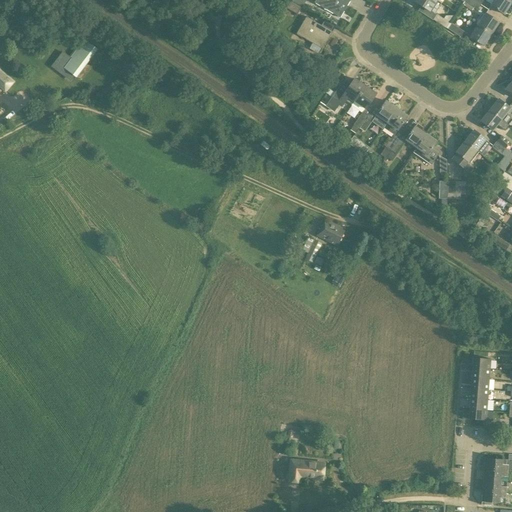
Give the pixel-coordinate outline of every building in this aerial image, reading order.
[(350,1),(347,0),(316,0),(314,3),(340,19),(350,1)] [(437,1),(435,0),(415,0),(414,2),(421,6),(434,15),(441,4),(437,1)] [(477,11),(481,6),(472,0),(466,0),(465,3),(477,11)] [(504,14),(511,2),(508,0),(494,0),(491,6),(504,14)] [(296,4),(289,1),(285,8),(297,14),(301,7),(296,4)] [(485,14),(478,26),(491,34),(499,22),(485,14)] [(449,23),(437,15),(433,20),(446,28),(449,23)] [(322,26),(306,17),(296,34),(322,50),(331,35),(321,29),(322,26)] [(464,32),(451,24),(448,29),(460,37),(464,32)] [(483,46),(491,34),(478,26),(470,37),(483,46)] [(71,81),(73,78),(74,78),(96,49),(85,41),(75,54),(72,59),(62,52),(51,67),(71,81)] [(345,102),(351,106),(354,101),(359,94),(361,95),(366,88),(354,80),(341,99),(334,94),(327,106),(327,109),(332,112),(335,112),(339,105),(342,105),(343,105),(345,102)] [(366,109),(376,94),(366,88),(361,95),(359,94),(354,101),(366,109)] [(498,99),(490,110),(511,127),(511,125),(511,119),(505,114),(510,108),(498,99)] [(386,101),(376,115),(373,120),(367,116),(359,128),(365,132),(372,122),(382,130),(387,123),(397,109),(386,101)] [(408,116),(397,109),(387,123),(398,130),(408,116)] [(509,126),(511,127),(490,110),(481,121),(492,130),(496,125),(505,131),(509,126)] [(359,129),(359,128),(367,116),(362,113),(353,126),(359,129)] [(406,140),(416,148),(426,134),(424,133),(425,132),(422,130),(423,129),(418,125),(416,127),(415,126),(406,140)] [(473,131),(465,142),(481,155),(490,144),(473,131)] [(426,134),(416,148),(413,153),(429,164),(437,153),(432,149),(437,142),(426,134)] [(386,147),(391,150),(399,139),(394,135),(386,147)] [(501,136),(497,142),(506,149),(506,148),(509,150),(511,146),(511,145),(510,144),(511,143),(501,136)] [(352,137),(348,144),(353,148),(358,141),(352,137)] [(405,142),(399,139),(391,150),(396,154),(405,142)] [(462,168),(467,162),(476,151),(481,155),(465,142),(456,153),(457,153),(451,160),(462,168)] [(501,155),(506,149),(497,142),(492,148),(501,155)] [(396,155),(391,152),(387,158),(392,161),(396,155)] [(447,200),(447,193),(448,182),(439,182),(439,199),(447,200)] [(511,192),(507,189),(501,197),(507,201),(511,193),(511,192)] [(345,230),(324,219),(316,236),(337,246),(345,230)] [(308,252),(305,259),(312,263),(321,244),(308,238),(302,249),(308,252)] [(295,250),(298,243),(290,239),(286,246),(295,250)] [(328,254),(319,251),(318,256),(326,259),(328,254)] [(325,260),(317,256),(314,262),(322,266),(325,260)] [(344,279),(337,276),(333,284),(339,287),(344,279)] [(473,358),(472,369),(490,370),(490,359),(473,358)] [(490,370),(472,369),(471,379),(489,380),(490,370)] [(489,380),(471,379),(471,389),(488,390),(489,380)] [(488,390),(471,389),(470,399),(487,400),(488,390)] [(487,400),(470,399),(469,409),(486,410),(487,400)] [(468,420),(486,421),(486,410),(469,409),(468,420)] [(288,431),(286,443),(293,445),(293,442),(290,442),(292,434),(297,435),(299,430),(291,428),(290,431),(288,431)] [(484,458),(481,505),(484,504),(484,502),(505,504),(508,460),(484,458)] [(291,460),(289,482),(300,483),(300,481),(302,481),(302,478),(323,480),(324,464),(291,460)]
